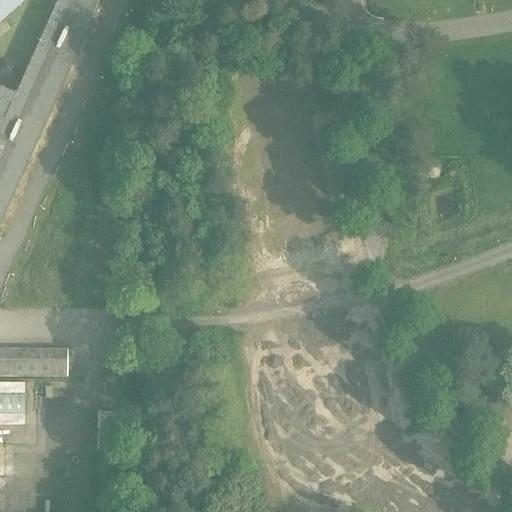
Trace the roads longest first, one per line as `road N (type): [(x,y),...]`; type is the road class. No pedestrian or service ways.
road 1 (unknown): [(355,24),(339,68),(341,114),(368,272),(171,311),(140,325)]
road 2 (unclassified): [(511,494),(435,395),(388,293),(511,251)]
road 3 (unclassified): [(355,24),(418,31),(511,21)]
